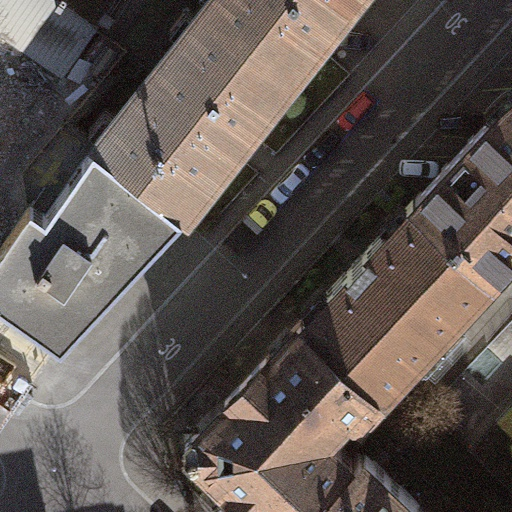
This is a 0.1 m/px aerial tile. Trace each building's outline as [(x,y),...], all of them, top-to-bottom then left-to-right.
[(59,0),(0,0),(0,28),(63,72),(96,25),(59,0)] [(59,0),(96,25),(112,0),(59,0)] [(351,0),(208,0),(204,5),(292,75),(351,0)] [(292,75),(204,5),(94,144),(183,214),(292,75)] [(511,93),(416,197),(497,273),(511,256),(511,222),(510,221),(511,218),(511,93)] [(94,144),(46,214),(32,204),(0,249),(0,300),(63,343),(183,214),(94,144)] [(0,249),(32,204),(0,181),(0,249)] [(301,320),(382,394),(383,396),(497,273),(416,197),(301,320)] [(256,511),(305,511),(356,460),(330,434),(349,414),(356,421),(382,394),(301,320),(202,426),(202,427),(194,427),(185,436),(186,453),(195,461),(204,461),(256,511)] [(511,405),(471,450),(511,488),(511,405)] [(428,511),(365,450),(356,460),(305,511),(428,511)]
